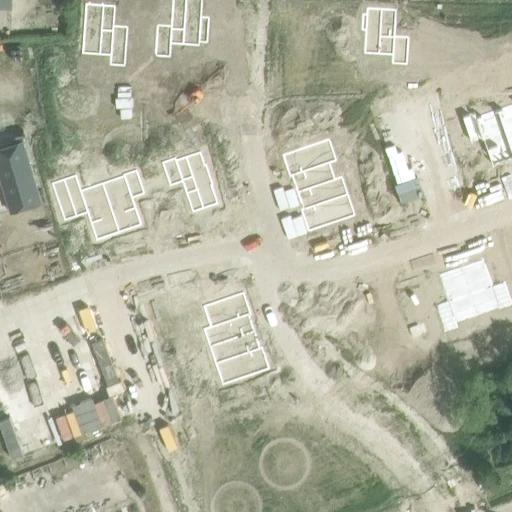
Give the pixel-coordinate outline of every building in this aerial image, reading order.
[(0,0),(0,9),(10,10),(10,0),(0,0)] [(156,24),(154,52),(169,53),(170,44),(199,46),(199,43),(207,44),(209,18),(201,17),(202,0),(172,0),(170,25),(156,24)] [(85,3),(82,48),(110,50),(110,53),(125,54),(127,27),(113,26),(115,6),(102,5),(102,3),(101,3),(101,5),(89,4),(90,2),(88,2),(88,4),(85,3)] [(366,8),(363,54),(392,56),(391,64),(407,65),(408,37),(394,36),(396,10),(366,8)] [(511,112),(500,116),(511,151),(511,112)] [(475,114),(462,119),(470,143),(482,139),(492,166),(511,159),(511,151),(500,116),(479,124),(475,114)] [(371,137),(360,141),(363,151),(375,147),(371,137)] [(21,140),(0,145),(0,178),(9,211),(39,202),(21,140)] [(322,142),(281,156),(288,177),(329,163),(322,142)] [(375,147),(363,151),(367,161),(378,157),(375,147)] [(175,161),(162,165),(170,189),(182,185),(192,214),(217,205),(212,189),(213,188),(206,167),(205,168),(203,163),(179,171),(175,161)] [(329,163),(288,177),(289,178),(291,177),(296,193),(335,180),(329,164),(329,163)] [(382,172),(371,176),(374,186),(386,182),(382,172)] [(126,188),(105,195),(119,238),(120,237),(142,229),(133,202),(145,198),(137,174),(123,179),(126,188)] [(335,180),(296,193),(302,209),(300,210),(300,211),(341,197),(340,196),(335,180)] [(386,182),(374,186),(378,196),(389,192),(386,182)] [(80,193),(67,198),(75,222),(87,218),(97,245),(119,238),(105,195),(83,203),(80,193)] [(341,197),(300,211),(308,233),(348,219),(341,197)] [(482,258),(459,266),(474,308),(495,301),(498,310),(511,306),(503,282),(491,286),(482,258)] [(446,301),(434,305),(442,329),(455,324),(452,315),(474,308),(459,266),(437,274),(446,301)] [(243,294),(202,307),(209,329),(250,315),(243,294)] [(250,315),(209,329),(210,330),(216,346),(254,333),(248,317),(251,316),(250,315)] [(176,329),(165,333),(168,343),(180,339),(176,329)] [(254,333),(216,346),(221,362),(221,363),(262,349),(261,348),(259,349),(254,333)] [(180,339),(168,343),(172,353),(183,349),(180,339)] [(262,349),(221,363),(228,384),(269,371),(262,349)] [(188,363),(177,367),(180,377),(192,373),(188,363)] [(192,373),(180,377),(184,387),(195,383),(192,373)] [(228,432),(189,445),(197,468),(204,490),(211,511),(217,511),(251,501),(243,477),(236,455),(228,432)] [(318,473),(294,481),(305,511),(330,511),(331,511),(353,504),(376,496),(363,457),(340,465),(318,473)]
